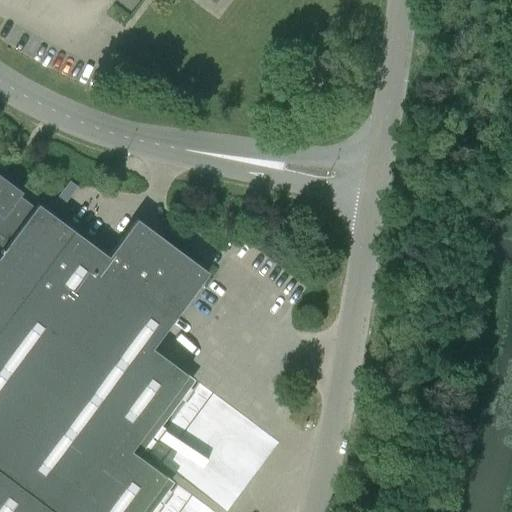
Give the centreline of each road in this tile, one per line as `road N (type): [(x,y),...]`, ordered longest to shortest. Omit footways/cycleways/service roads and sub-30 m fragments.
road 1 (unclassified): [(368,170),(174,150),(36,103),(0,78)]
road 2 (unclassified): [(311,511),(340,375),(368,170)]
road 3 (unclassified): [(368,170),(392,0)]
